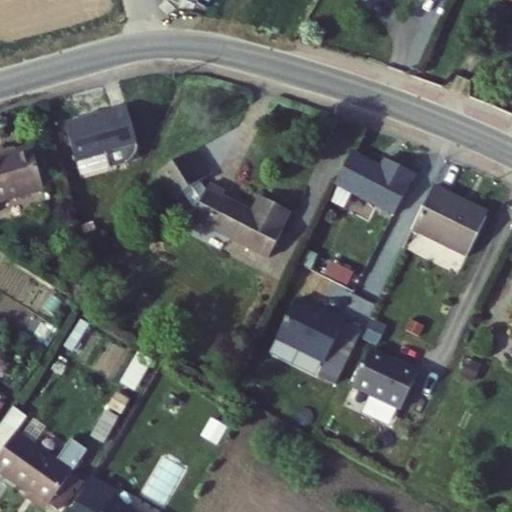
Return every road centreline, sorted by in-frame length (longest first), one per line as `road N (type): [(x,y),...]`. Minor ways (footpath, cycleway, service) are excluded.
road 1 (tertiary): [(171,43),(288,66),(511,151)]
road 2 (unknown): [(445,122),(347,311)]
road 3 (tertiary): [(0,83),(171,43)]
